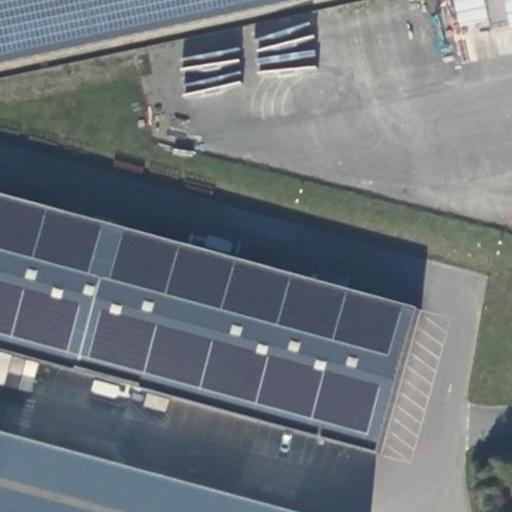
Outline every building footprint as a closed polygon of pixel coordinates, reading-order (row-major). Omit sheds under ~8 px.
[(0,0),(0,69),(323,0),(0,0)] [(511,0),(452,0),(458,32),(511,22),(511,0)] [(415,314),(0,199),(0,354),(375,457),(415,314)] [(139,408),(159,413),(163,402),(142,397),(139,408)] [(0,511),(285,511),(0,432),(0,511)]
